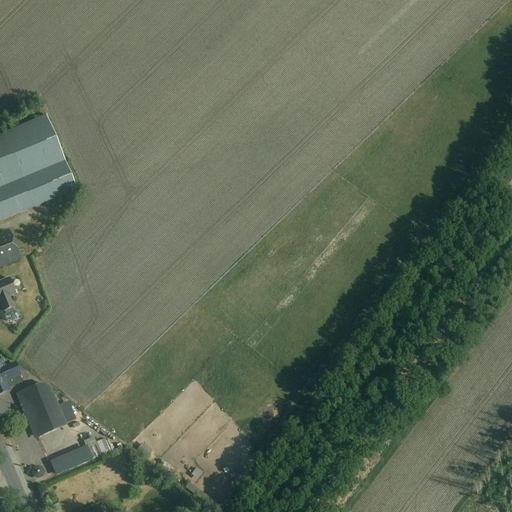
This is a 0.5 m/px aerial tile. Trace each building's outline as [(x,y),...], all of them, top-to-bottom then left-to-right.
[(0,221),(76,191),(46,116),(0,134),(0,221)] [(510,194),(511,191),(511,169),(500,186),(510,194)] [(0,265),(21,257),(9,230),(0,233),(0,265)] [(15,294),(9,278),(0,281),(0,302),(4,311),(13,307),(9,296),(15,294)] [(0,392),(9,389),(8,387),(22,382),(20,376),(20,375),(15,362),(4,366),(2,359),(0,359),(0,392)] [(67,427),(49,381),(16,394),(34,440),(67,427)] [(100,430),(122,444),(125,438),(104,425),(100,430)] [(87,452),(91,465),(98,463),(94,450),(87,452)] [(62,452),(57,455),(66,476),(71,474),(62,452)] [(162,462),(157,468),(176,485),(181,479),(162,462)]
